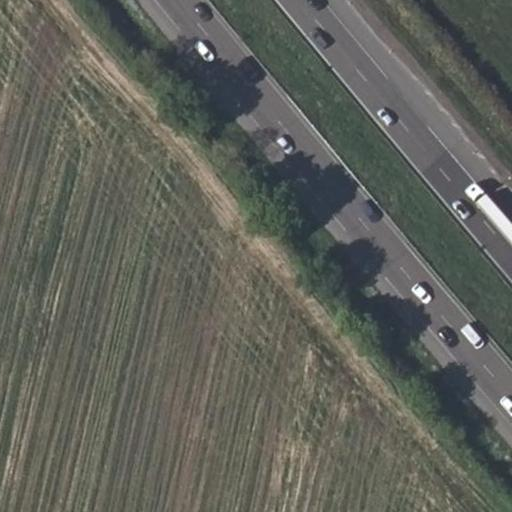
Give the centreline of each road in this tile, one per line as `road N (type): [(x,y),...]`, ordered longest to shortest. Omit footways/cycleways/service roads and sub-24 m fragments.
road 1 (trunk): [(179,0),(511,395)]
road 2 (trunk): [(511,252),(299,0)]
